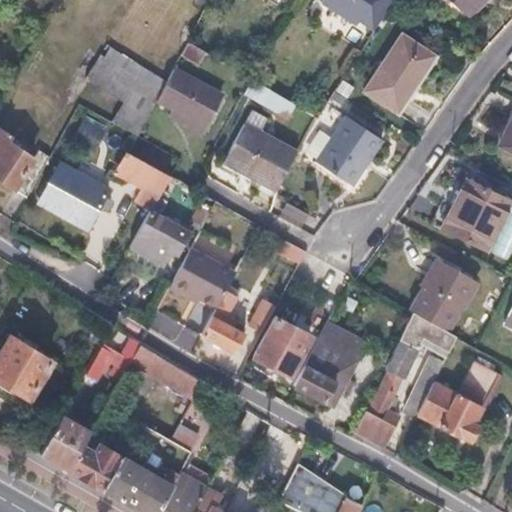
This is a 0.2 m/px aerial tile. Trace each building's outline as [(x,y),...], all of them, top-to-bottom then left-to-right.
[(323,0),(321,4),(355,26),(358,22),(373,32),(389,8),(394,0),(323,0)] [(450,0),(465,13),(477,0),(450,0)] [(363,91),(397,113),(433,58),(399,35),(363,91)] [(189,43),(182,57),(198,66),(205,53),(189,43)] [(139,134),(157,101),(162,92),(100,55),(86,79),(125,102),(115,121),(139,134)] [(162,92),(157,101),(204,128),(221,99),(173,72),(162,92)] [(251,78),(243,93),(288,118),(296,103),(251,78)] [(252,109),(245,123),(261,131),(268,118),(252,109)] [(94,145),(102,131),(84,120),(76,134),(94,145)] [(315,162),(351,185),(379,144),(343,120),(315,162)] [(261,131),(245,123),(224,160),(276,189),(297,151),(261,131)] [(511,124),(500,148),(511,153),(511,124)] [(0,133),(0,178),(28,196),(50,158),(40,152),(34,160),(19,151),(22,147),(0,133)] [(118,173),(160,197),(173,175),(129,151),(118,173)] [(108,189),(61,163),(41,200),(65,214),(68,209),(91,222),(108,189)] [(465,181),(443,229),(487,252),(511,204),(465,181)] [(167,201),(160,197),(153,212),(159,215),(167,201)] [(279,217),(302,226),(307,211),(285,202),(279,217)] [(204,224),(214,207),(207,203),(204,209),(201,207),(194,221),(203,226),(204,224)] [(159,215),(153,212),(141,233),(133,247),(167,265),(174,251),(181,255),(193,234),(159,215)] [(302,262),(307,252),(290,242),(284,252),(302,262)] [(167,290),(187,300),(190,294),(199,299),(216,308),(223,295),(236,273),(190,248),(167,290)] [(439,262),(413,312),(453,334),(478,282),(439,262)] [(190,294),(187,300),(195,304),(199,299),(190,294)] [(216,308),(201,335),(234,353),(245,334),(231,326),(234,321),(226,317),(235,301),(223,295),(216,308)] [(511,298),(501,321),(511,326),(511,298)] [(249,326),(262,333),(267,325),(277,306),(264,299),(249,326)] [(335,307),(316,342),(327,348),(346,313),(335,307)] [(267,325),(262,333),(266,335),(258,349),(271,356),(267,363),(277,369),(281,361),(294,368),(312,335),(307,332),(311,326),(280,310),(270,327),(267,325)] [(405,409),(417,416),(436,377),(457,337),(453,334),(413,312),(406,329),(441,349),(437,357),(434,355),(405,409)] [(151,329),(175,339),(181,326),(157,316),(151,329)] [(143,342),(113,325),(101,346),(104,348),(89,374),(97,378),(107,362),(117,368),(114,373),(123,378),(132,361),(142,344),(143,342)] [(365,410),(355,431),(385,446),(401,416),(391,410),(418,349),(410,345),(413,340),(403,334),(386,368),(390,370),(369,411),(365,410)] [(13,335),(0,356),(0,378),(30,396),(51,358),(13,335)] [(327,348),(316,342),(294,385),(332,406),(341,388),(346,381),(355,363),(327,348)] [(132,361),(153,374),(163,357),(142,344),(132,361)] [(203,382),(163,357),(153,374),(194,400),(203,382)] [(436,377),(417,416),(471,445),(483,420),(479,419),(504,370),(479,357),(462,391),(436,377)] [(346,381),(341,388),(349,392),(353,385),(346,381)] [(57,462),(72,470),(91,437),(93,432),(63,415),(42,454),(57,462)] [(172,436),(194,446),(200,432),(179,422),(172,436)] [(91,437),(72,470),(85,478),(104,489),(123,456),(91,437)] [(328,448),(310,438),(305,449),(323,459),(328,448)] [(185,447),(174,469),(182,474),(193,453),(193,451),(185,447)] [(167,482),(123,456),(104,489),(126,501),(145,511),(160,511),(182,474),(174,469),(167,482)] [(346,496),(297,464),(279,500),(305,511),(356,511),(361,503),(346,496)] [(182,474),(160,511),(196,511),(197,511),(208,489),(182,474)]
